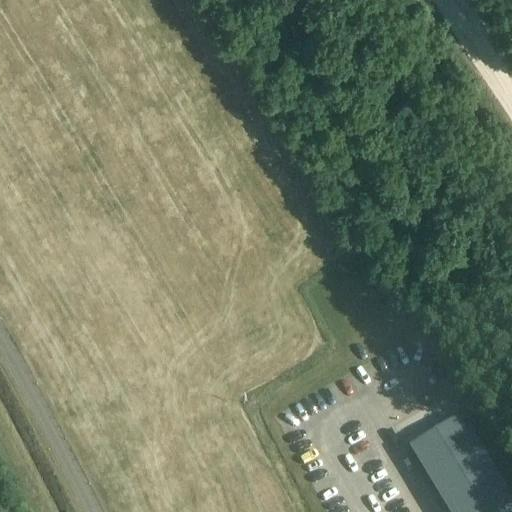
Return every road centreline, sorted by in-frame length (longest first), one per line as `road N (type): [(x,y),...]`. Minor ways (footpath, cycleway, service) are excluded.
road 1 (unknown): [(356,511),(339,473),(332,425),(353,393),(413,357)]
road 2 (unclassified): [(90,511),(0,339)]
